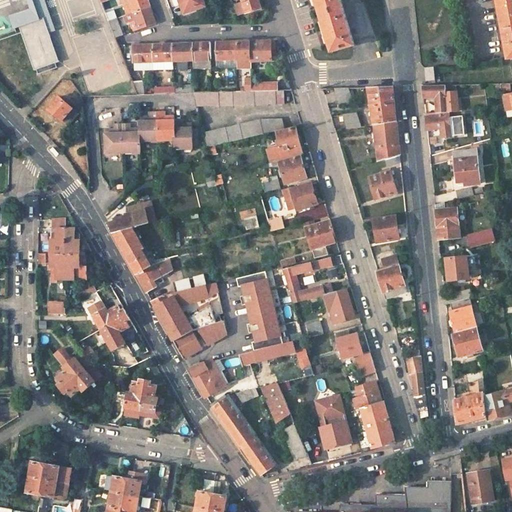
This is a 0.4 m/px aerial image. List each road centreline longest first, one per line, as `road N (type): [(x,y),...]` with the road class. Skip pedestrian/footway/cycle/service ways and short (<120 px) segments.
road 1 (unclassified): [(303,75),(418,452)]
road 2 (unclassified): [(405,66),(445,445)]
road 3 (unclassified): [(22,304),(28,387),(68,429),(186,453),(220,445)]
road 4 (unclassified): [(87,210),(220,445)]
road 5 (residential): [(87,210),(97,200),(95,105),(185,98)]
road 6 (unclassified): [(254,494),(418,452)]
road 7 (unclassified): [(168,36),(289,29)]
